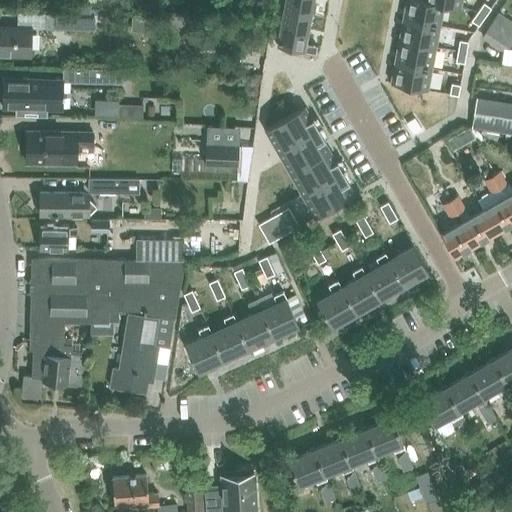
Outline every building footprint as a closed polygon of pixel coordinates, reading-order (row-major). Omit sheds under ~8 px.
[(286,0),(284,10),(311,15),(313,0),(286,0)] [(422,0),(406,0),(403,19),(440,26),(444,6),(444,5),(423,1),(424,0),(422,0)] [(423,0),(424,0),(423,1),(444,5),(444,6),(460,9),(461,0),(423,0)] [(484,3),(478,12),(485,17),(491,8),(484,3)] [(71,6),(70,15),(89,15),(89,7),(71,6)] [(284,10),(277,47),(304,52),(305,44),(311,15),(284,10)] [(478,12),(471,21),(478,26),(485,17),(478,12)] [(482,38),(503,52),(506,47),(511,38),(511,20),(499,12),(482,38)] [(46,14),(45,27),(47,27),(93,28),(93,15),(89,15),(70,15),(61,14),(48,14),(46,14)] [(403,19),(399,40),(436,47),(440,26),(403,19)] [(0,55),(31,57),(33,27),(0,25),(0,55)] [(399,40),(395,62),(432,69),(436,47),(399,40)] [(460,41),(458,51),(467,53),(469,42),(460,41)] [(305,44),(304,52),(315,54),(317,46),(305,44)] [(503,52),(501,65),(511,66),(511,48),(506,47),(505,49),(503,52)] [(458,51),(456,62),(465,64),(467,53),(458,51)] [(395,62),(391,84),(428,91),(432,69),(395,62)] [(64,81),(79,81),(125,83),(125,69),(121,69),(94,68),(79,68),(64,67),(64,79),(64,81)] [(3,93),(3,108),(15,108),(15,115),(47,115),(47,109),(64,109),(64,95),(64,81),(64,79),(63,79),(56,79),(3,78),(3,93)] [(452,84),(449,95),(458,96),(460,86),(452,84)] [(511,102),(475,96),(473,110),(511,116),(511,102)] [(118,104),(118,116),(118,117),(142,118),(143,104),(118,104)] [(304,107),(261,133),(278,163),(310,219),(354,194),(319,133),(304,107)] [(511,116),(473,110),(470,127),(481,128),(488,130),(498,131),(499,132),(511,133),(511,116)] [(453,148),(473,137),(468,127),(448,139),(453,148)] [(27,131),(26,163),(76,164),(76,145),(92,145),(93,132),(27,131)] [(206,144),(206,164),(237,166),(238,145),(206,144)] [(511,189),(509,184),(508,185),(500,171),(492,175),(503,196),(511,211),(511,189)] [(511,223),(511,211),(503,196),(492,175),(484,180),(492,194),(479,202),(482,208),(496,232),(511,223)] [(88,178),(88,193),(121,194),(138,194),(138,179),(121,179),(88,178)] [(88,193),(74,193),(40,192),(40,214),(73,215),(88,215),(88,193)] [(458,194),(450,199),(457,213),(465,208),(466,208),(458,195),(458,194)] [(450,199),(442,204),(450,217),(457,213),(450,199)] [(387,201),(379,206),(389,222),(397,218),(387,201)] [(272,216),(258,224),(268,243),(299,226),(288,207),(272,216)] [(159,218),(159,208),(144,208),(144,218),(159,218)] [(468,215),(461,220),(462,220),(469,233),(475,244),(496,232),(482,208),(468,215)] [(365,215),(357,220),(367,236),(374,232),(365,215)] [(90,230),(108,231),(108,219),(91,218),(90,230)] [(461,220),(439,232),(440,233),(447,245),(454,257),(475,244),(469,233),(462,220),(461,220)] [(39,249),(68,249),(69,227),(40,227),(39,249)] [(341,229),(333,233),(343,250),(351,246),(341,229)] [(318,243),(309,247),(318,263),(327,259),(322,251),(318,243)] [(413,245),(389,259),(404,286),(424,274),(424,275),(428,273),(428,272),(421,259),(413,245)] [(269,256),(260,260),(268,277),(277,273),(283,270),(279,261),(275,253),(269,256)] [(380,264),(365,273),(380,300),(395,291),(400,288),(401,289),(404,287),(405,287),(404,286),(389,259),(385,253),(376,258),(380,264)] [(33,289),(32,320),(35,320),(65,321),(91,322),(109,322),(109,311),(118,311),(146,311),(145,315),(159,317),(175,319),(179,292),(184,263),(185,258),(183,258),(135,258),(38,257),(37,278),(33,278),(33,281),(33,289)] [(241,264),(232,268),(242,289),(251,285),(241,264)] [(356,278),(341,287),(356,314),(372,304),(376,302),(376,303),(380,301),(380,300),(365,273),(361,267),(352,272),(356,278)] [(217,279),(208,283),(216,301),(225,297),(217,279)] [(332,292),(316,301),(324,314),(332,327),(348,318),(352,316),(352,317),(355,315),(356,315),(356,314),(341,287),(337,280),(328,285),(332,292)] [(192,290),(183,294),(191,311),(200,306),(192,290)] [(264,308),(260,309),(273,337),(274,337),(277,336),(290,330),(294,328),(295,329),(299,327),(298,326),(299,326),(298,324),(293,312),(286,298),(283,291),(274,295),(277,302),(264,308)] [(295,294),(286,298),(293,312),(298,324),(307,319),(295,294)] [(250,313),(235,320),(248,349),(265,341),(269,339),(270,340),(273,339),(274,338),(273,337),(260,309),(256,300),(246,304),(250,313)] [(110,311),(109,311),(109,322),(113,322),(118,322),(118,311),(110,311)] [(113,367),(110,386),(131,389),(145,391),(147,379),(153,380),(154,378),(159,345),(170,347),(175,319),(159,317),(145,315),(144,314),(129,313),(123,351),(126,352),(123,369),(113,367)] [(225,325),(209,332),(222,360),(223,360),(224,360),(241,352),(244,351),(244,352),(249,350),(248,349),(235,320),(232,314),(222,318),(225,325)] [(34,349),(32,376),(41,376),(43,376),(42,380),(45,380),(45,385),(63,387),(64,383),(80,385),(84,346),(81,346),(80,351),(70,350),(71,345),(63,344),(65,321),(35,320),(34,349)] [(192,340),(184,343),(197,372),(214,364),(218,362),(219,364),(223,362),(222,360),(209,332),(207,326),(197,330),(200,336),(192,340)] [(511,347),(505,352),(494,358),(508,384),(511,381),(511,347)] [(481,366),(469,373),(484,398),(499,389),(500,392),(510,386),(508,384),(494,358),(493,359),(492,357),(489,359),(490,361),(481,366)] [(446,386),(445,387),(459,412),(474,403),(476,406),(477,406),(481,413),(488,404),(485,401),(484,398),(469,373),(468,371),(464,373),(465,375),(457,380),(446,386)] [(434,393),(420,401),(421,402),(428,413),(428,414),(435,426),(442,438),(457,429),(463,440),(472,435),(459,412),(445,387),(444,387),(443,385),(440,387),(441,389),(434,393)] [(488,404),(481,413),(488,425),(497,420),(488,404)] [(392,417),(366,428),(378,455),(393,449),(394,451),(405,447),(403,445),(392,417)] [(363,429),(336,440),(348,467),(352,465),(367,459),(368,462),(379,457),(378,455),(376,456),(363,429)] [(336,440),(309,450),(320,478),(326,476),(341,470),(342,472),(353,468),(352,465),(348,467),(336,440)] [(394,451),(402,471),(413,467),(405,447),(394,451)] [(320,478),(309,450),(287,459),(298,487),(315,480),(316,482),(327,478),(326,476),(320,478)] [(438,467),(451,498),(462,493),(454,475),(462,472),(457,459),(438,467)] [(372,470),(377,482),(387,478),(380,461),(372,470)] [(474,469),(482,482),(495,474),(487,462),(474,469)] [(256,511),(254,471),(250,471),(250,468),(218,470),(219,484),(203,485),(205,511),(256,511)] [(437,499),(439,498),(428,471),(416,477),(420,487),(424,496),(427,503),(428,503),(437,499)] [(346,480),(351,493),(361,488),(354,472),(346,480)] [(114,505),(118,504),(119,511),(143,509),(143,506),(159,505),(158,493),(148,494),(146,475),(112,477),(114,505)] [(187,511),(202,511),(201,481),(185,482),(187,511)] [(320,490),(325,503),(335,499),(328,483),(320,490)] [(420,487),(407,491),(410,501),(424,496),(420,487)] [(437,499),(428,503),(432,511),(436,511),(442,510),(437,499)]
